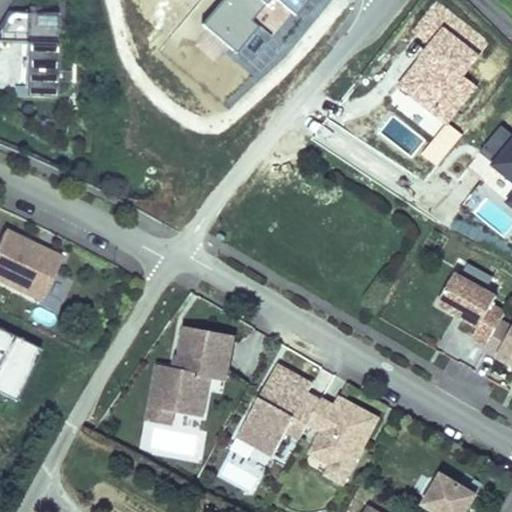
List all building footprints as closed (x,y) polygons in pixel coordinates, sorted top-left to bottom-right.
[(59,12),(27,11),(24,96),(56,97),(59,12)] [(70,71),(72,32),(60,32),(58,70),(70,71)] [(494,165),(491,168),(511,186),(511,198),(507,204),(511,208),(511,136),(502,127),(480,152),(494,165)] [(4,230),(0,239),(0,280),(42,300),(62,258),(4,230)] [(453,269),(437,300),(454,309),(456,306),(463,310),(461,313),(477,322),(471,333),(486,341),(500,317),(504,309),(490,301),(495,292),(453,269)] [(486,341),(484,346),(511,360),(511,323),(500,317),(486,341)] [(176,367),(156,364),(148,411),(173,416),(175,407),(201,412),(208,372),(224,375),(231,332),(183,324),(176,367)] [(41,349),(0,329),(0,393),(16,401),(41,349)] [(276,363),(238,434),(273,453),(286,428),(300,435),(308,421),(320,398),(306,390),(311,382),(276,363)] [(377,415),(339,394),(334,403),(321,396),(308,421),(321,428),(312,445),(333,457),(325,471),(342,481),(377,415)] [(435,505),(431,511),(461,511),(467,504),(462,501),(466,496),(470,499),(476,488),(441,468),(423,498),(435,505)]
